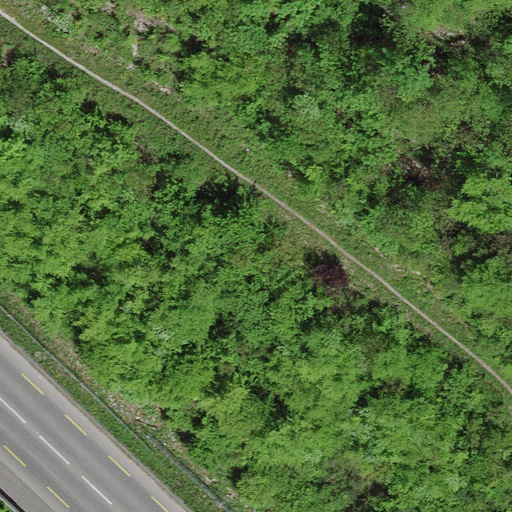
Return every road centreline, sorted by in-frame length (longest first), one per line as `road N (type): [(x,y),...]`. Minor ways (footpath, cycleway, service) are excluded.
road 1 (track): [(511,383),(0,0)]
road 2 (secondary): [(0,401),(116,511)]
